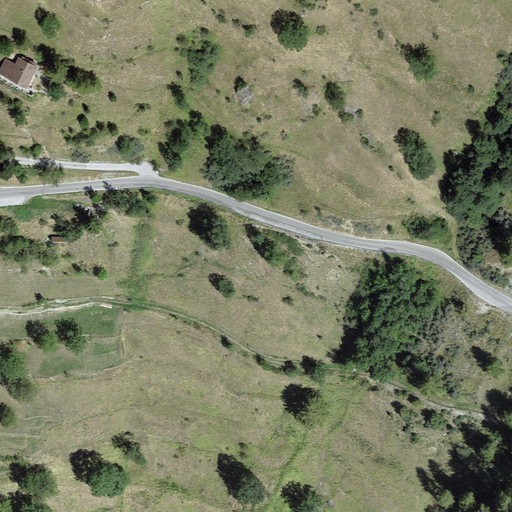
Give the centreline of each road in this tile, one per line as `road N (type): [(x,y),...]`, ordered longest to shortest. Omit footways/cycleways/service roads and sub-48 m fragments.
road 1 (tertiary): [(0,192),(177,185),(309,231),(432,254),(511,305)]
road 2 (track): [(0,159),(134,169),(150,182)]
